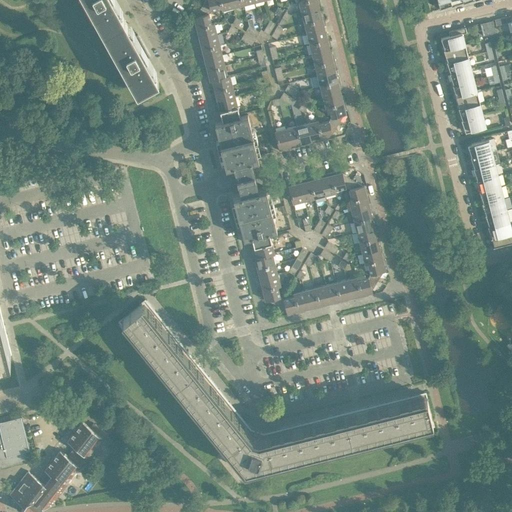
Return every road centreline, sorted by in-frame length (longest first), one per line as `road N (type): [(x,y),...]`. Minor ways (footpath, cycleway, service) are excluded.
road 1 (residential): [(511,254),(486,261),(474,252),(419,29),(511,2)]
road 2 (residential): [(208,185),(249,387)]
road 3 (residential): [(162,160),(190,142),(193,119),(132,0)]
road 4 (residential): [(162,160),(0,131)]
road 5 (residential): [(211,338),(175,193)]
